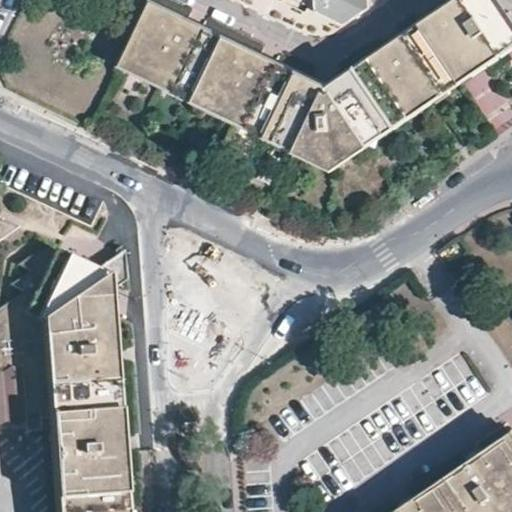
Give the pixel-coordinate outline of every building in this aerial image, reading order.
[(336,158),(511,37),(511,0),(439,0),(437,2),(361,54),(329,76),(322,72),(267,47),(197,14),(167,0),(156,0),(127,62),(336,158)] [(369,0),(314,0),(315,5),(344,18),(370,0),(369,0)] [(0,53),(10,31),(0,26),(0,53)] [(0,241),(23,228),(0,216),(0,241)] [(122,346),(116,268),(60,240),(52,236),(30,251),(41,257),(24,270),(36,277),(0,300),(0,409),(54,406),(61,511),(134,511),(128,428),(122,346)] [(455,465),(487,511),(507,511),(511,509),(511,426),(470,454),(455,465)] [(384,511),(487,511),(455,465),(403,500),(384,511)]
